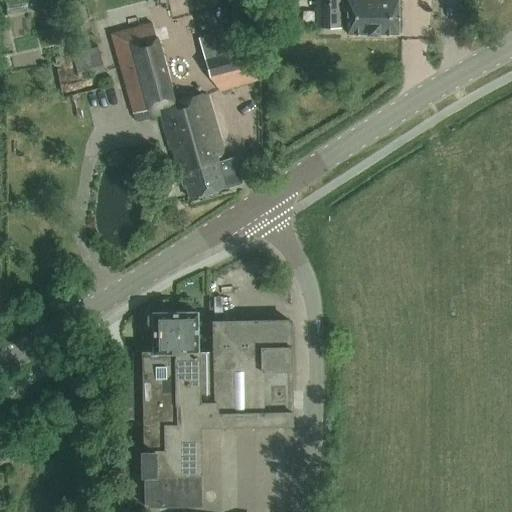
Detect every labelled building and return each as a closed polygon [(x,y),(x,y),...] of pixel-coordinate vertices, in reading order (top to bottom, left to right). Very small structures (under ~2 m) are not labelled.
[(316,0),(317,27),(341,27),(340,0),(316,0)] [(397,0),(340,0),(341,27),(347,27),(347,34),(398,35),(397,0)] [(423,20),(433,20),(433,0),(423,0),(423,20)] [(241,185),(232,157),(225,159),(207,95),(175,102),(151,22),(110,33),(133,114),(135,121),(139,123),(160,117),(174,169),(177,168),(180,179),(184,178),(190,199),(241,185)] [(226,92),(261,80),(245,25),(199,39),(211,77),(213,83),(220,92),(226,92)] [(79,78),(105,72),(97,47),(71,54),(79,78)] [(219,426),(272,425),(292,425),(290,321),(213,322),(214,351),(198,351),(197,312),(152,312),(152,316),(147,316),(147,328),(152,328),(153,352),(142,352),(142,354),(133,354),(134,376),(121,376),(122,419),(144,419),(145,451),(141,451),(141,475),(145,475),(145,506),(200,505),(199,427),(219,426)] [(75,412),(54,413),(55,426),(75,426),(75,412)]
